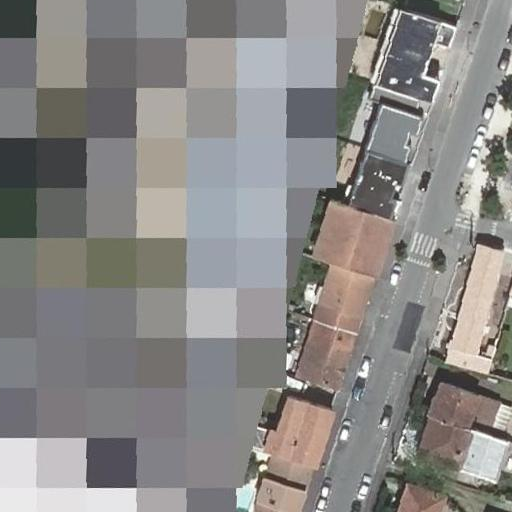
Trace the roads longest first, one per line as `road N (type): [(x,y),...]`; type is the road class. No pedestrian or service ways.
road 1 (residential): [(437,214),(339,511)]
road 2 (residential): [(507,0),(437,214)]
